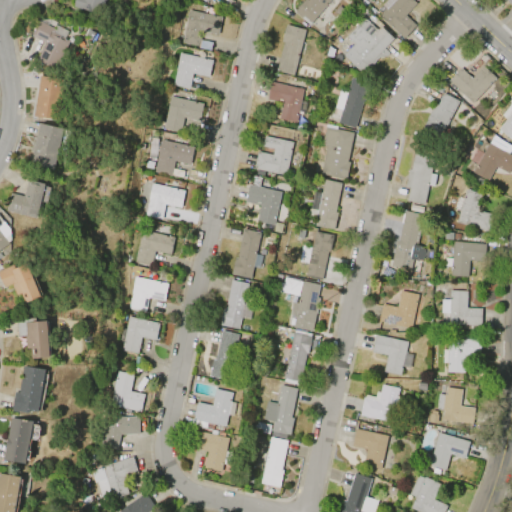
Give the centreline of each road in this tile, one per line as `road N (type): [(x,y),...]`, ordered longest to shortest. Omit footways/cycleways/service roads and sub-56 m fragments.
road 1 (residential): [(268,511),(191,497),(171,474),(167,442),(250,32),(267,0)]
road 2 (residential): [(467,14),(395,100),(308,511)]
road 3 (residential): [(0,151),(10,85),(0,28),(9,0)]
